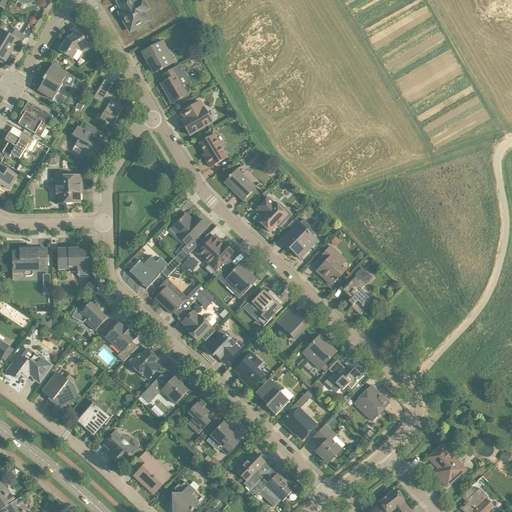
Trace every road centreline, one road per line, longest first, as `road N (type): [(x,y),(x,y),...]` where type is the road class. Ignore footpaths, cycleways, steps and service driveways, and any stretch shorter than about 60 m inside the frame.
road 1 (residential): [(382,451),(414,420),(414,395),(210,202),(153,116)]
road 2 (residential): [(331,492),(119,289),(110,276),(107,222)]
road 3 (residential): [(149,511),(0,385)]
road 4 (residential): [(153,116),(86,0)]
road 5 (secondary): [(99,511),(0,429)]
road 6 (residential): [(107,222),(111,170),(153,116)]
